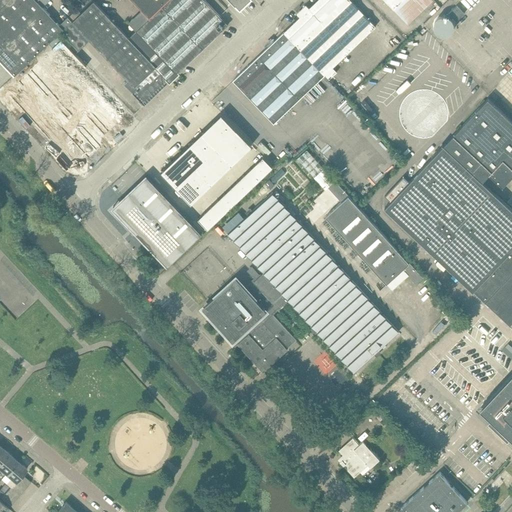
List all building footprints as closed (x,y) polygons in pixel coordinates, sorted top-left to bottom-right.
[(0,0),(0,60),(14,76),(63,29),(72,21),(68,17),(59,25),(42,7),(37,2),(38,0),(0,0)] [(90,40),(126,79),(128,81),(124,84),(144,105),(228,25),(204,0),(131,0),(141,10),(128,23),(136,31),(129,38),(94,1),(61,32),(79,51),(90,40)] [(317,0),(284,32),(325,75),(329,79),(336,72),(332,68),(375,26),(350,0),(317,0)] [(384,0),(407,24),(432,0),(384,0)] [(455,21),(463,13),(456,5),(448,13),(455,21)] [(70,17),(73,20),(80,12),(77,9),(70,17)] [(446,35),(448,35),(450,34),(451,33),(452,31),(453,30),(453,28),(454,26),(454,24),(453,23),(453,21),(452,19),(451,18),(449,17),(448,16),(446,15),(444,15),(443,14),(441,15),(439,15),(437,16),(436,17),(435,18),(434,20),(433,21),(432,23),(432,25),(432,27),(433,29),(433,31),(434,32),(436,33),(437,35),(439,35),(441,36),(443,36),(445,36),(446,35)] [(233,81),(274,123),(325,75),(284,32),(233,81)] [(55,55),(35,73),(46,86),(66,68),(55,55)] [(66,68),(46,86),(57,98),(77,80),(66,68)] [(35,73),(15,91),(26,104),(46,86),(35,73)] [(77,80),(57,98),(68,110),(88,92),(77,80)] [(46,86),(26,104),(37,116),(57,98),(46,86)] [(88,92),(68,110),(79,121),(99,103),(88,92)] [(57,98),(37,116),(48,127),(68,110),(57,98)] [(511,121),(488,98),(444,145),(482,181),(489,174),(502,186),(511,175),(511,121)] [(99,103),(79,121),(89,133),(109,115),(99,103)] [(68,110),(48,127),(59,139),(79,121),(68,110)] [(211,123),(226,139),(237,129),(221,113),(211,123)] [(109,115),(89,133),(100,146),(120,128),(109,115)] [(79,121),(59,139),(69,151),(89,133),(79,121)] [(201,132),(216,148),(226,139),(211,123),(201,132)] [(252,145),(237,129),(226,139),(242,155),(252,145)] [(201,132),(191,142),(206,158),(216,148),(201,132)] [(89,133),(69,151),(80,164),(100,146),(89,133)] [(226,139),(216,148),(232,164),(242,155),(226,139)] [(181,152),(196,168),(206,158),(191,142),(181,152)] [(391,202),(385,208),(511,328),(511,372),(480,406),(487,413),(493,419),(488,424),(501,436),(508,443),(511,437),(511,209),(482,181),(444,145),(432,157),(409,182),(403,176),(385,196),(391,202)] [(221,174),(232,164),(216,148),(206,158),(221,174)] [(325,190),(328,187),(335,180),(324,168),(323,168),(307,150),(298,159),(314,177),(325,190)] [(186,177),(196,168),(181,152),(171,161),(186,177)] [(256,163),(266,173),(273,167),(263,157),(256,163)] [(221,174),(206,158),(196,168),(211,184),(221,174)] [(171,161),(161,171),(176,187),(186,177),(171,161)] [(250,169),(260,179),(266,173),(256,163),(250,169)] [(186,177),(201,193),(211,184),(196,168),(186,177)] [(253,185),(260,179),(250,169),(243,175),(253,185)] [(123,201),(116,208),(137,231),(136,233),(168,266),(202,233),(147,175),(122,199),(123,201)] [(237,181),(247,192),(253,185),(243,175),(237,181)] [(191,203),(201,193),(186,177),(176,187),(191,203)] [(423,277),(335,180),(328,187),(341,202),(325,216),(386,283),(402,269),(415,284),(423,277)] [(230,188),(240,198),(247,192),(237,181),(230,188)] [(230,188),(224,194),(234,204),(240,198),(230,188)] [(235,278),(203,308),(232,340),(233,339),(234,340),(238,344),(263,371),(266,369),(267,367),(273,362),(287,349),(287,348),(296,340),(273,314),(289,300),(312,326),(318,332),(354,372),(399,332),(272,192),(228,233),(264,272),(262,274),(259,274),(256,271),(251,275),(254,278),(256,280),(245,289),(243,287),(235,278)] [(227,210),(234,204),(224,194),(217,200),(227,210)] [(211,206),(220,216),(227,210),(217,200),(211,206)] [(220,216),(211,206),(204,213),(214,223),(220,216)] [(214,223),(204,213),(198,219),(207,229),(214,223)] [(383,417),(376,408),(372,411),(380,420),(383,417)] [(359,423),(369,415),(366,411),(356,419),(359,423)] [(372,413),(361,423),(370,433),(381,423),(372,413)] [(350,431),(359,423),(356,419),(347,427),(350,431)] [(339,462),(343,466),(344,465),(353,474),(358,469),(359,471),(368,464),(371,467),(380,459),(363,440),(359,444),(353,437),(348,442),(354,448),(339,462)] [(0,461),(8,452),(0,445),(0,461)] [(17,460),(8,452),(0,461),(0,469),(1,469),(6,473),(17,460)] [(6,483),(10,487),(13,483),(18,479),(22,474),(27,468),(17,460),(6,473),(11,478),(6,483)] [(456,511),(467,502),(453,486),(440,472),(401,508),(404,511),(456,511)] [(31,482),(22,474),(18,479),(27,486),(31,482)] [(22,491),(27,486),(18,479),(13,483),(22,491)] [(10,487),(9,488),(18,496),(22,491),(13,483),(10,487)] [(14,501),(18,496),(9,488),(5,493),(14,501)] [(5,493),(1,498),(10,506),(14,501),(5,493)] [(0,511),(4,511),(8,508),(0,500),(0,511)] [(73,511),(75,510),(66,502),(57,511),(73,511)]
